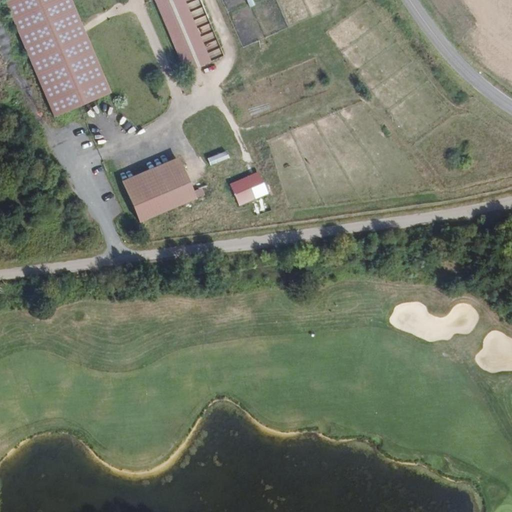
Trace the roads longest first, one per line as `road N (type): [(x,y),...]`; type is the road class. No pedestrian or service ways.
road 1 (unclassified): [(511,203),(0,277)]
road 2 (track): [(80,160),(44,132),(0,27)]
road 3 (tertiary): [(415,0),(454,61),(483,93),(511,108)]
